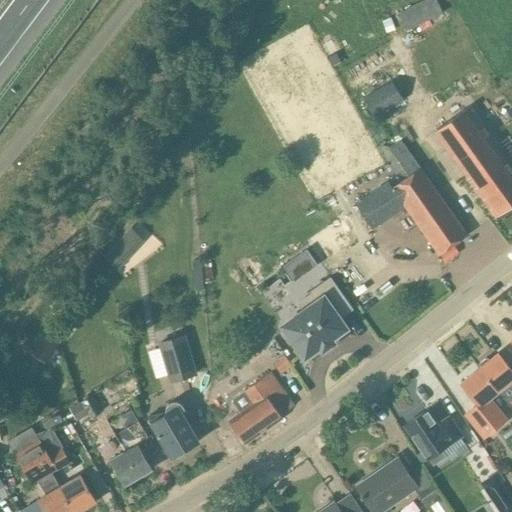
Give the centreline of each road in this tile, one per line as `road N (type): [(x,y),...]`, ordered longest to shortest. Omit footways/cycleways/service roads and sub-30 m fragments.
road 1 (residential): [(511,254),(285,437),(161,511)]
road 2 (unclassified): [(0,160),(126,0)]
